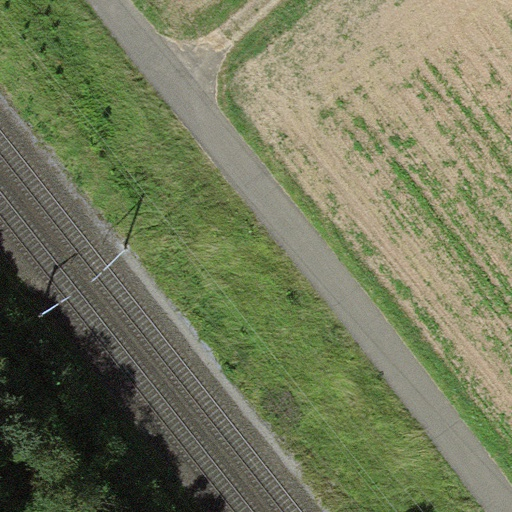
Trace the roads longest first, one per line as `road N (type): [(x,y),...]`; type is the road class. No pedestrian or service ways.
road 1 (unclassified): [(106,0),(505,511)]
road 2 (track): [(175,82),(264,0)]
